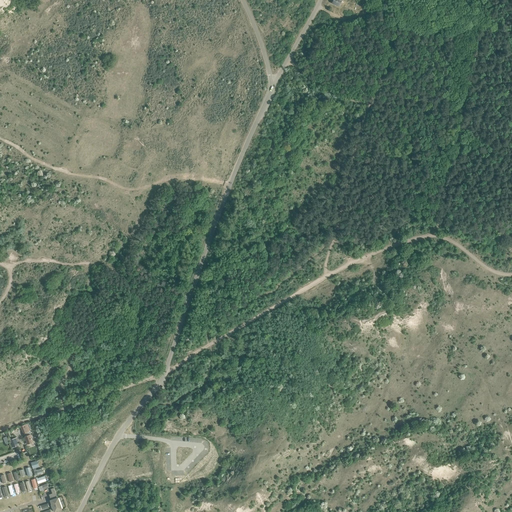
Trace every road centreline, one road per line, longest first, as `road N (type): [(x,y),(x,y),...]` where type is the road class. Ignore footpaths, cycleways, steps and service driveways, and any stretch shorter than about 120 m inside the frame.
road 1 (unknown): [(385,0),(417,100),(402,203),(380,237),(324,245),(300,273),(209,328),(204,383),(172,402),(144,401)]
road 2 (unclassified): [(80,511),(118,436),(164,375),(222,202),(273,86)]
